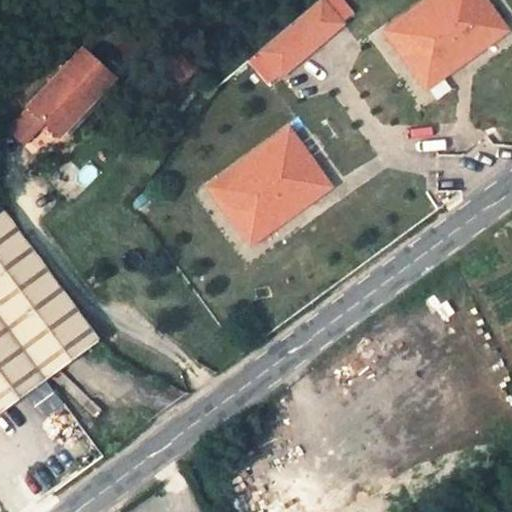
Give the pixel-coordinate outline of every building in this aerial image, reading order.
[(325,0),(263,53),(283,79),(344,27),(325,0)] [(424,0),(379,34),(426,97),(461,72),(456,65),(469,56),(474,62),(509,36),(482,0),(424,0)] [(78,51),(24,108),(55,137),(109,79),(78,51)] [(461,72),(474,62),(469,56),(456,65),(461,72)] [(206,188),(247,247),(284,221),(279,215),(290,207),(295,213),(331,188),(290,129),(206,188)] [(284,221),(295,213),(290,207),(279,215),(284,221)] [(0,407),(92,341),(41,268),(0,213),(0,407)]
